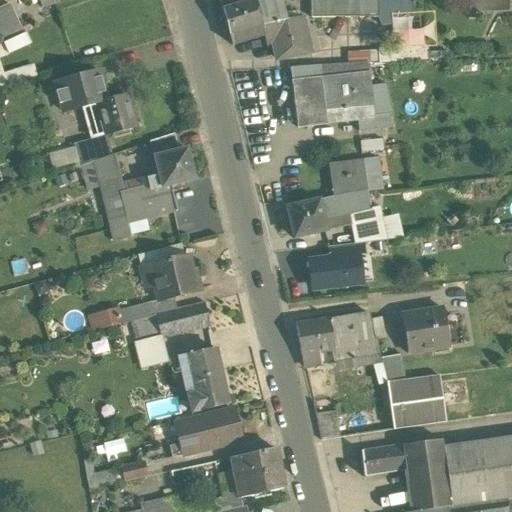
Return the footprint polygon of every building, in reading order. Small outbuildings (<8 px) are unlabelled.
[(280,0),(261,0),(255,2),(264,36),(261,38),(267,47),(272,45),(281,41),(277,23),(287,22),(280,0)] [(331,0),(309,0),(310,19),(332,19),(331,0)] [(379,0),(331,0),(332,19),(332,32),(380,32),(379,0)] [(255,2),(220,11),(231,47),(261,38),(264,36),(255,2)] [(0,8),(0,39),(22,30),(10,4),(0,8)] [(287,22),(277,23),(281,41),(272,45),(276,63),(310,54),(302,18),(287,22)] [(0,44),(0,87),(36,77),(34,66),(3,73),(0,62),(0,59),(31,45),(26,33),(0,44)] [(367,63),(426,59),(425,47),(347,52),(348,65),(367,63)] [(293,68),(300,129),(327,126),(321,79),(369,73),(367,63),(348,65),(293,68)] [(99,72),(55,84),(57,92),(55,93),(58,106),(60,105),(62,113),(83,107),(97,103),(107,101),(104,93),(105,92),(102,84),(99,72)] [(369,73),(321,79),(327,126),(359,122),(382,119),(382,115),(374,116),(369,73)] [(107,101),(97,103),(106,136),(106,137),(134,129),(125,96),(107,101)] [(97,103),(83,107),(92,140),(105,136),(106,136),(97,103)] [(382,119),(359,122),(360,134),(391,131),(389,119),(382,119)] [(173,134),(149,143),(153,158),(178,151),(173,134)] [(92,140),(72,145),(79,167),(81,167),(93,163),(110,157),(111,156),(106,136),(105,136),(92,140)] [(381,140),(360,142),(361,153),(382,151),(381,140)] [(178,151),(153,158),(157,176),(160,189),(169,186),(193,180),(185,149),(178,151)] [(110,157),(93,163),(99,186),(100,190),(118,186),(110,157)] [(377,159),(362,161),(366,192),(382,190),(377,159)] [(362,161),(327,166),(332,198),(366,192),(362,161)] [(93,163),(81,167),(87,189),(99,186),(93,163)] [(157,176),(146,179),(148,191),(149,191),(160,189),(157,176)] [(118,186),(100,190),(113,241),(129,237),(126,223),(175,211),(169,186),(160,189),(149,191),(148,191),(126,196),(125,193),(120,194),(118,186)] [(332,198),(318,201),(323,221),(348,215),(370,210),(366,192),(332,198)] [(318,201),(286,209),(293,240),(325,232),(323,221),(318,201)] [(370,210),(348,215),(354,245),(363,244),(386,241),(381,219),(379,208),(370,210)] [(381,219),(386,241),(403,237),(398,216),(381,219)] [(354,245),(327,248),(329,260),(357,257),(364,256),(363,244),(354,245)] [(442,247),(427,249),(429,264),(444,262),(442,247)] [(187,256),(148,266),(157,301),(158,303),(173,299),(199,292),(194,270),(191,271),(187,256)] [(329,260),(309,263),(312,290),(361,284),(357,257),(329,260)] [(173,299),(158,303),(157,301),(147,304),(150,317),(153,316),(176,311),(173,299)] [(176,311),(153,316),(158,337),(207,325),(202,305),(176,311)] [(442,310),(401,317),(407,355),(449,347),(442,310)] [(368,314),(295,326),(301,355),(302,355),(304,369),(320,366),(318,353),(331,351),(333,364),(380,357),(376,342),(373,342),(368,314)] [(150,317),(139,320),(144,341),(158,337),(153,316),(150,317)] [(381,319),(371,321),(375,341),(385,339),(381,319)] [(213,349),(185,356),(185,357),(182,357),(186,374),(189,373),(194,394),(187,395),(191,413),(226,405),(213,349)] [(399,356),(380,359),(386,383),(403,381),(399,356)] [(386,383),(385,383),(392,431),(445,424),(438,377),(403,381),(386,383)] [(232,410),(176,424),(175,425),(180,444),(182,456),(240,442),(232,410)] [(336,412),(315,415),(321,442),(339,439),(336,412)] [(511,438),(442,448),(451,508),(477,505),(507,501),(511,500),(511,438)] [(404,447),(403,447),(406,471),(405,471),(410,511),(425,511),(446,509),(451,508),(442,448),(441,441),(404,447)] [(180,444),(169,447),(172,458),(182,456),(180,444)] [(404,446),(360,452),(363,478),(405,471),(406,471),(403,447),(404,447),(404,446)] [(274,449),(236,457),(240,479),(235,480),(238,496),(238,499),(240,498),(282,489),(274,449)] [(144,463),(120,468),(123,483),(147,477),(144,463)] [(176,496),(139,505),(140,511),(183,511),(183,507),(179,508),(176,496)] [(238,496),(213,501),(215,511),(222,511),(242,507),(240,498),(238,499),(238,496)] [(215,511),(213,501),(183,507),(183,511),(215,511)] [(508,511),(507,501),(477,505),(477,511),(508,511)]
